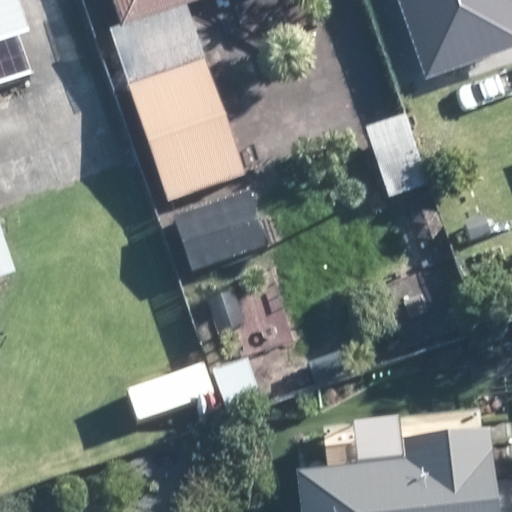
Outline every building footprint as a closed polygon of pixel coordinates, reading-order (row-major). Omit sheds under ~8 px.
[(0,50),(58,31),(74,25),(65,0),(0,0),(0,285),(16,280),(0,232),(0,50)] [(198,0),(119,0),(128,24),(198,0)] [(248,173),(209,57),(134,81),(173,198),(248,173)] [(394,123),(362,135),(388,205),(427,191),(401,120),(394,123)] [(272,242),(253,192),(177,222),(196,271),(272,242)] [(213,377),(229,421),(262,409),(246,366),(213,377)] [(511,511),(511,487),(493,490),(488,447),(480,447),(477,419),(324,435),(331,484),(297,488),(299,511),(511,511)]
